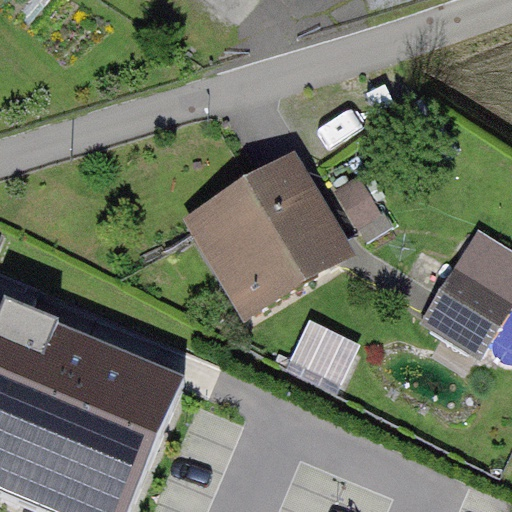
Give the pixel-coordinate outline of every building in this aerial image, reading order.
[(304,172),(204,229),(253,314),(353,257),(304,172)] [(389,230),(363,182),(346,191),(372,240),(389,230)] [(462,270),(436,315),(484,343),(510,298),(462,270)] [(0,309),(0,499),(30,511),(134,511),(187,388),(0,309)] [(349,386),(363,342),(311,326),(297,370),(349,386)]
